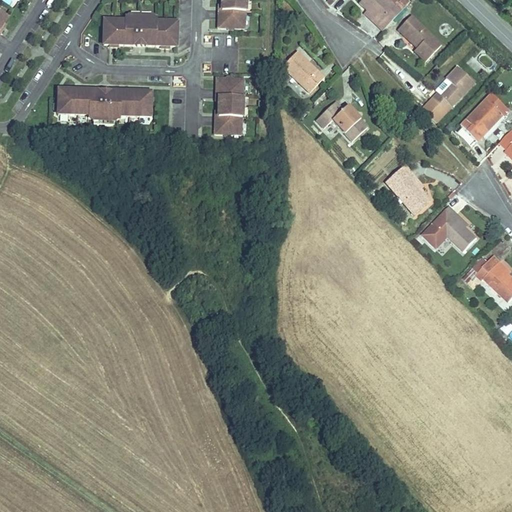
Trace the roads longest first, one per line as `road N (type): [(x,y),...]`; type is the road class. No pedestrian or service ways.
road 1 (track): [(314,511),(294,434),(212,278),(190,273),(170,290)]
road 2 (residential): [(188,68),(99,69),(67,46)]
